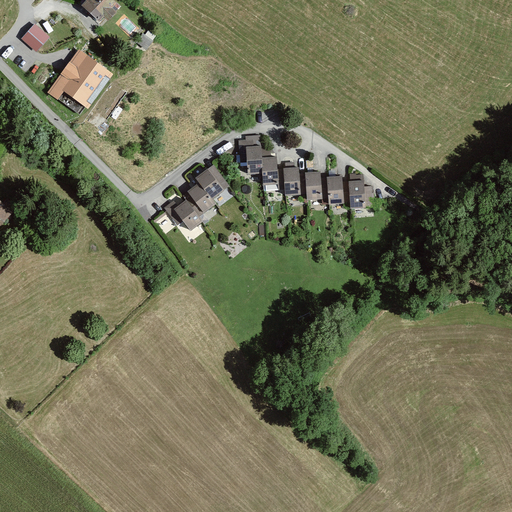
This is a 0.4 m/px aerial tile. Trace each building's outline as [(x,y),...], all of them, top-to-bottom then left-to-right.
[(116,2),(112,0),(83,0),(79,5),(97,21),(102,16),(106,21),(115,12),(110,8),(116,2)] [(20,37),(36,51),(50,36),(34,22),(20,37)] [(110,75),(74,51),(58,75),(61,77),(56,85),(88,107),(110,75)] [(259,140),(239,141),(240,164),(245,164),(246,176),(261,176),(260,160),(259,140)] [(276,159),(260,160),(261,176),(262,186),(277,185),(277,192),(283,192),(282,170),(277,171),(276,159)] [(206,170),(194,179),(198,184),(210,201),(229,187),(214,168),(207,172),(206,170)] [(298,168),(282,169),(282,170),(283,192),(283,197),(300,196),(300,197),(305,197),(303,175),(299,175),(298,168)] [(321,173),(304,174),(306,201),(322,200),(321,199),(326,199),(325,180),(321,180),(321,173)] [(364,176),(350,177),(351,183),(348,183),(349,211),(376,210),(375,187),(365,187),(364,176)] [(342,177),(325,178),(328,207),(348,206),(347,184),(343,184),(342,177)] [(188,194),(183,198),(185,201),(199,218),(203,215),(201,213),(213,204),(210,201),(198,184),(187,193),(188,194)] [(0,227),(17,207),(7,199),(2,204),(0,201),(0,227)] [(185,201),(176,208),(173,203),(163,210),(177,229),(183,225),(189,233),(202,223),(199,218),(185,201)]
